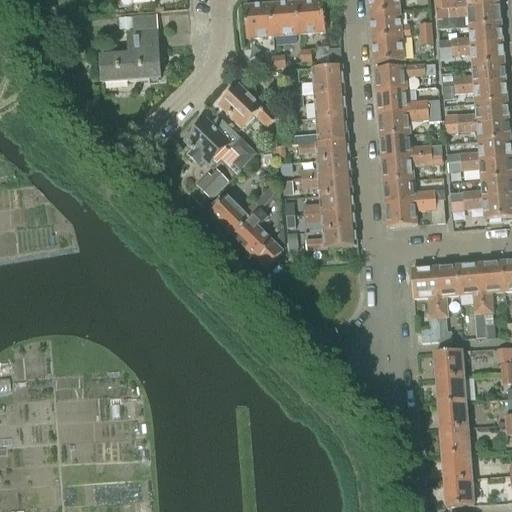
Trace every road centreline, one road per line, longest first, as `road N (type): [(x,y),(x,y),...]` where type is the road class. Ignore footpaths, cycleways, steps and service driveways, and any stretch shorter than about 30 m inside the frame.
road 1 (residential): [(370,361),(318,353),(288,333),(123,167)]
road 2 (residential): [(374,253),(355,0)]
road 3 (residential): [(123,167),(206,86),(219,53),(222,0)]
road 4 (residential): [(123,167),(47,84),(24,0)]
road 5 (residential): [(410,511),(392,403),(370,361)]
road 6 (residential): [(374,253),(511,243)]
